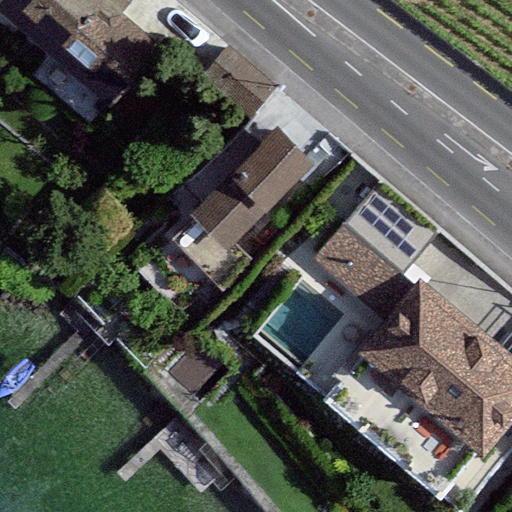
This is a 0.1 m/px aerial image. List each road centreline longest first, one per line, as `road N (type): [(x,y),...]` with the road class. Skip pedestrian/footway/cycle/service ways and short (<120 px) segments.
road 1 (primary): [(255,0),(511,209)]
road 2 (primary): [(511,129),(337,0)]
